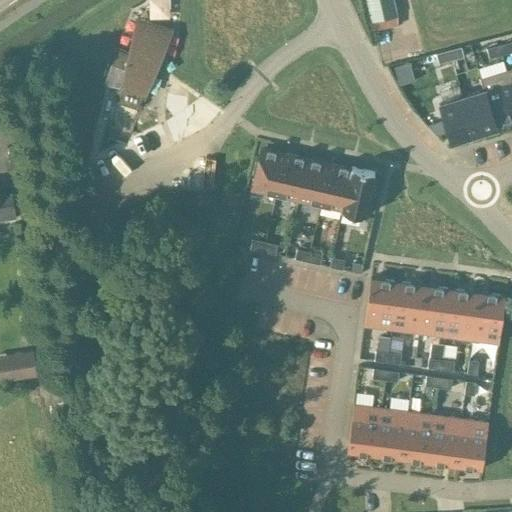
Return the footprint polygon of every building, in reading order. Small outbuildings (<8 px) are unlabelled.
[(396,17),(392,0),(368,0),(373,23),(396,17)] [(117,48),(111,63),(128,71),(127,72),(119,101),(138,108),(144,93),(145,94),(153,73),(159,28),(148,25),(134,54),(117,48)] [(511,41),(500,44),(502,54),(511,51),(511,41)] [(487,48),(489,57),(502,54),(500,44),(487,48)] [(461,46),(449,49),(451,59),(464,56),(461,46)] [(436,53),(438,62),(451,59),(449,49),(436,53)] [(481,77),(496,127),(497,127),(496,123),(511,117),(511,85),(507,69),(481,77)] [(463,96),(475,133),(496,127),(481,77),(480,77),(484,89),(463,96)] [(452,140),(475,133),(463,96),(440,103),(452,140)] [(253,186),(276,192),(285,154),(262,148),(253,186)] [(299,197),(307,159),(285,154),(276,192),(299,197)] [(321,202),(330,164),(307,159),(299,197),(321,202)] [(342,207),(351,169),(330,164),(321,202),(342,207)] [(351,169),(342,207),(342,210),(365,215),(375,171),(352,166),(351,169)] [(0,195),(0,219),(16,217),(12,193),(0,195)] [(263,250),(265,240),(253,237),(250,247),(263,250)] [(265,240),(263,250),(276,253),(278,243),(265,240)] [(295,258),(307,260),(310,251),(297,248),(295,258)] [(322,254),(310,251),(307,260),(320,263),(322,254)] [(330,266),(343,268),(345,259),(332,256),(330,266)] [(354,262),(351,271),(361,273),(363,264),(354,262)] [(397,280),(370,277),(364,324),(391,328),(397,280)] [(418,332),(424,284),(397,280),(391,328),(418,332)] [(445,335),(451,288),(424,284),(418,332),(445,335)] [(445,335),(472,339),(478,291),(451,288),(445,335)] [(472,339),(499,342),(505,295),(478,291),(472,339)] [(32,349),(0,353),(0,380),(36,375),(32,349)] [(387,361),(388,351),(376,350),(374,360),(387,361)] [(400,363),(402,353),(388,351),(387,361),(400,363)] [(440,368),(442,358),(429,357),(427,367),(440,368)] [(453,370),(455,360),(442,358),(440,368),(453,370)] [(479,360),(469,359),(467,372),(477,373),(479,360)] [(372,377),(385,378),(386,369),(373,367),(372,377)] [(398,380),(399,370),(386,369),(385,378),(398,380)] [(438,386),(439,376),(426,374),(425,384),(438,386)] [(439,376),(438,386),(451,387),(452,377),(439,376)] [(466,379),(464,392),(474,393),(476,381),(466,379)] [(389,396),(388,405),(406,408),(407,398),(389,396)] [(347,450),(374,454),(380,406),(353,403),(347,450)] [(401,458),(407,410),(380,406),(374,454),(401,458)] [(428,461),(434,414),(407,410),(401,458),(428,461)] [(455,465),(461,417),(434,414),(428,461),(455,465)] [(488,421),(461,417),(455,465),(482,468),(488,421)]
